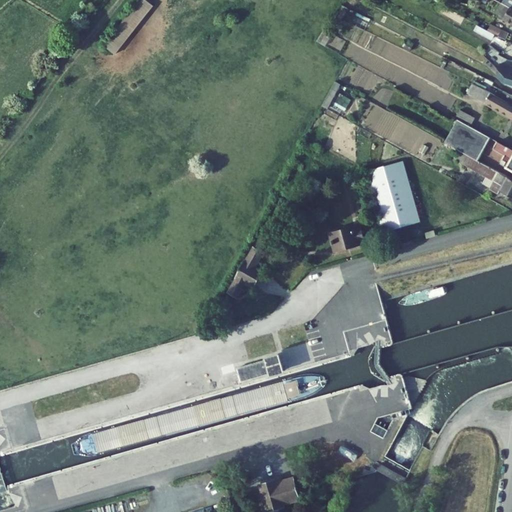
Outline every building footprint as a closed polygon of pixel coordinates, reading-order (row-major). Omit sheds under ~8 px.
[(154,6),(146,0),(139,0),(104,46),(116,55),(154,6)] [(346,0),(344,4),(351,8),(355,0),(346,0)] [(495,15),(511,23),(511,7),(510,6),(510,8),(501,3),(495,15)] [(342,5),(335,15),(342,19),(348,8),(342,5)] [(490,25),(481,20),(478,25),(488,30),(490,25)] [(501,30),(491,24),(490,25),(488,30),(487,31),(498,36),(506,40),(509,33),(501,30)] [(404,49),(410,52),(414,44),(408,41),(404,49)] [(511,65),(500,63),(498,69),(500,72),(506,77),(511,79),(511,65)] [(511,79),(506,77),(500,72),(496,76),(505,84),(511,87),(511,79)] [(473,83),(467,93),(485,103),(511,118),(511,105),(500,98),(491,93),(473,83)] [(511,95),(503,91),(500,98),(511,105),(511,95)] [(460,109),(457,116),(471,124),(475,118),(460,109)] [(458,119),(445,143),(466,154),(478,161),(490,138),(458,119)] [(511,149),(498,142),(494,149),(505,155),(503,160),(506,162),(504,166),(511,170),(511,149)] [(478,161),(466,154),(462,163),(474,169),(478,161)] [(403,161),(366,171),(383,233),(421,222),(403,161)] [(511,179),(478,161),(474,169),(486,176),(482,183),(491,188),(491,189),(499,193),(500,191),(511,197),(511,179)] [(457,178),(456,181),(463,184),(467,177),(462,174),(459,179),(457,178)] [(336,252),(365,243),(365,242),(363,236),(360,225),(330,233),(336,252)] [(254,248),(229,292),(237,298),(246,283),(253,287),(262,271),(255,267),(263,253),(254,248)] [(283,371),(282,366),(283,365),(282,361),(280,361),(279,356),(268,359),(269,360),(237,369),(241,382),(272,373),(273,374),(283,371)] [(299,500),(293,478),(278,482),(277,480),(260,485),(267,511),(285,506),(284,504),(299,500)]
